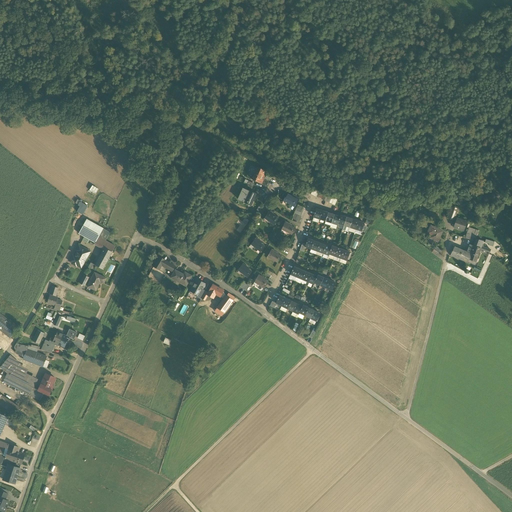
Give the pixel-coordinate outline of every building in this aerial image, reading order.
[(258,168),(256,172),(255,171),(252,179),(261,183),(263,179),(261,179),(265,171),(258,168)] [(96,194),(99,189),(93,185),(90,190),(96,194)] [(238,199),(243,202),(247,195),(248,195),(249,192),(243,189),(238,199)] [(256,194),(249,192),(248,195),(247,195),(243,202),(250,205),(252,198),(254,199),(256,194)] [(299,199),(292,195),(292,196),(287,194),(283,201),(284,200),(287,202),(287,203),(291,205),(294,207),(299,199)] [(81,201),(79,205),(81,206),(78,211),(84,215),(89,206),(81,201)] [(322,211),(316,209),(313,217),(319,219),(322,211)] [(278,219),(272,215),(273,214),(269,211),(265,217),(269,219),(268,220),(274,225),(278,219)] [(328,213),(322,211),(319,219),(325,221),(328,213)] [(334,215),(328,213),(325,221),(331,223),(334,215)] [(340,217),(334,215),(331,223),(337,225),(340,217)] [(346,217),(340,215),(340,217),(337,225),(338,224),(344,225),(346,217)] [(346,217),(344,225),(349,227),(352,219),(346,217)] [(358,221),(352,219),(349,227),(355,229),(358,221)] [(460,220),(457,219),(454,227),(463,230),(466,222),(462,221),(462,220),(460,219),(460,220)] [(86,220),(78,234),(84,237),(88,229),(92,222),(86,220)] [(364,223),(358,221),(355,229),(362,231),(364,223)] [(103,229),(92,222),(88,229),(100,235),(103,229)] [(289,224),(285,222),(282,228),(286,230),(285,231),(292,235),(295,229),(289,225),(289,224)] [(442,231),(431,226),(427,233),(434,237),(433,240),(437,242),(442,231)] [(100,235),(88,229),(84,237),(95,243),(98,237),(100,235)] [(98,237),(106,241),(110,233),(103,229),(100,235),(98,237)] [(477,236),(467,233),(465,238),(475,242),(476,239),(477,236)] [(106,241),(98,237),(95,243),(105,248),(108,242),(106,241)] [(264,246),(259,242),(260,241),(256,238),(252,243),(255,246),(254,247),(260,252),(264,246)] [(314,241),(308,239),(306,244),(305,247),(311,249),(314,241)] [(483,241),(476,239),(475,242),(473,246),(481,248),(482,245),(483,241)] [(320,243),(314,241),(311,249),(317,251),(320,243)] [(115,246),(108,242),(105,248),(95,265),(103,269),(115,246)] [(326,245),(320,243),(317,251),(323,253),(326,245)] [(90,252),(79,245),(70,261),(72,263),(72,264),(76,266),(76,265),(81,268),(84,262),(86,257),(87,257),(90,252)] [(331,247),(326,245),(323,253),(329,255),(331,247)] [(481,248),(473,246),(469,245),(467,252),(454,247),(450,256),(459,259),(459,258),(467,261),(468,259),(470,254),(478,256),(480,250),(481,248)] [(338,248),(332,246),(331,247),(329,255),(329,256),(329,254),(335,256),(338,248)] [(338,248),(335,256),(341,258),(344,250),(338,248)] [(281,257),(275,253),(276,252),(271,250),(268,255),(272,258),(271,259),(278,263),(281,257)] [(344,250),(341,258),(347,261),(350,253),(344,250)] [(478,256),(470,254),(468,259),(476,263),(476,262),(477,260),(478,256)] [(165,260),(159,257),(155,264),(161,267),(162,266),(165,260)] [(170,263),(165,260),(162,266),(167,268),(170,263)] [(175,266),(170,263),(167,268),(172,272),(175,266)] [(251,272),(246,268),(247,267),(243,264),(238,270),(247,277),(251,272)] [(300,269),(294,267),(290,275),(296,277),(300,269)] [(306,272),(300,269),(296,277),(302,280),(306,272)] [(183,275),(175,270),(171,278),(186,286),(192,276),(185,272),(183,275)] [(311,274),(306,272),(302,280),(308,282),(311,274)] [(94,273),(88,287),(96,291),(100,282),(104,283),(106,278),(94,273)] [(317,276),(311,274),(308,282),(314,285),(317,277),(317,276)] [(262,278),(258,275),(254,282),(264,288),(268,282),(262,279),(262,278)] [(323,278),(317,275),(317,276),(317,277),(314,285),(314,283),(320,286),(323,278)] [(323,278),(320,286),(326,288),(329,280),(323,278)] [(205,285),(197,280),(190,290),(197,294),(199,295),(203,289),(205,285)] [(335,283),(329,280),(326,288),(332,291),(335,283)] [(208,293),(207,295),(213,298),(215,294),(224,299),(226,296),(223,291),(223,290),(213,285),(208,293)] [(58,288),(52,286),(50,294),(56,296),(58,288)] [(203,289),(199,295),(197,294),(196,296),(201,299),(201,298),(205,291),(203,289)] [(58,298),(50,295),(47,303),(55,306),(57,300),(58,298)] [(224,299),(217,308),(223,313),(224,313),(233,300),(226,296),(224,299)] [(285,298),(280,296),(276,303),(277,304),(282,306),(285,298)] [(291,301),(285,298),(282,306),(287,309),(291,301)] [(291,301),(287,309),(293,312),(297,304),(291,301)] [(302,307),(297,304),(293,312),(298,314),(302,307)] [(309,308),(303,305),(302,307),(298,314),(299,315),(299,313),(305,316),(309,308)] [(314,311),(309,308),(305,316),(310,319),(314,311)] [(314,311),(310,319),(316,321),(317,320),(318,321),(320,317),(319,316),(320,314),(314,311)] [(17,328),(6,319),(0,327),(0,329),(9,337),(17,328)] [(77,333),(70,329),(66,336),(69,337),(69,338),(74,340),(77,333)] [(38,330),(33,341),(39,344),(43,336),(44,337),(45,334),(38,330)] [(54,339),(53,342),(59,345),(63,335),(58,332),(54,339)] [(66,336),(64,335),(63,335),(59,345),(64,347),(69,338),(69,337),(66,336)] [(49,341),(46,340),(41,350),(47,351),(49,347),(54,349),(55,345),(58,347),(59,345),(53,342),(54,339),(51,338),(49,341)] [(28,346),(16,343),(14,347),(16,349),(15,352),(24,357),(25,356),(27,349),(28,350),(28,346)] [(28,350),(27,349),(25,356),(24,357),(23,359),(33,363),(37,353),(33,352),(28,350)] [(47,357),(37,353),(33,363),(43,367),(47,357)] [(19,364),(10,356),(4,362),(14,371),(19,364)] [(14,371),(4,362),(0,367),(10,375),(14,371)] [(38,379),(27,373),(28,370),(19,364),(14,371),(10,375),(9,376),(33,388),(38,379)] [(9,376),(7,374),(3,382),(29,395),(31,390),(32,390),(33,388),(9,376)] [(55,378),(46,374),(38,390),(38,391),(44,393),(49,396),(52,390),(50,389),(55,378)] [(38,390),(33,388),(32,390),(34,392),(31,397),(39,401),(44,393),(38,391),(38,390)] [(20,407),(0,393),(0,404),(15,415),(20,407)] [(17,420),(9,415),(8,418),(6,422),(14,426),(16,421),(17,420)] [(19,448),(8,444),(4,455),(5,456),(3,459),(4,459),(4,458),(5,459),(12,461),(21,464),(24,455),(18,453),(19,448)] [(1,465),(0,464),(0,469),(9,473),(11,469),(1,465)] [(9,473),(0,469),(0,477),(7,480),(9,473)] [(18,472),(11,469),(9,473),(7,480),(15,484),(18,472)] [(4,497),(0,495),(0,509),(4,511),(9,502),(3,499),(4,497)]
